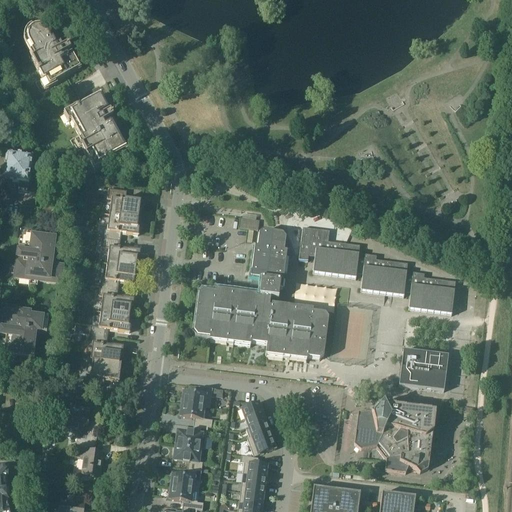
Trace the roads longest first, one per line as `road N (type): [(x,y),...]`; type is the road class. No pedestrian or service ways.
road 1 (residential): [(155,376),(179,169),(87,0)]
road 2 (residential): [(281,511),(289,447),(268,392),(155,376)]
road 3 (residential): [(137,511),(155,376)]
